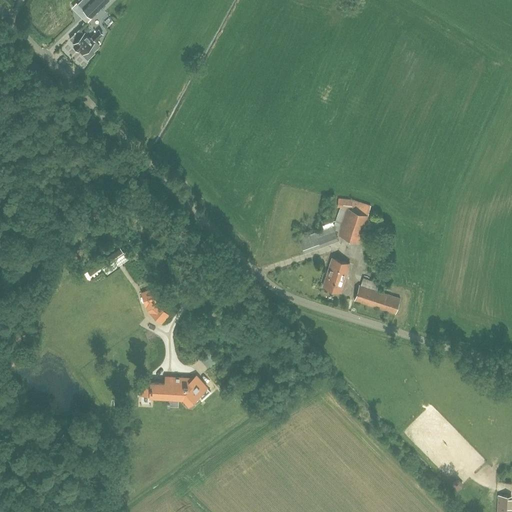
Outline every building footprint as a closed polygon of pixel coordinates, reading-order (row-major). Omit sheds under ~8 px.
[(81,0),(78,4),(91,17),(108,0),(81,0)] [(78,49),(78,50),(79,49),(80,50),(83,53),(82,54),(87,60),(95,52),(94,51),(99,45),(95,41),(103,34),(99,30),(90,39),(85,33),(84,33),(80,29),(79,29),(70,38),(70,39),(74,43),(73,43),(74,44),(73,45),(74,45),(74,47),(76,49),(78,49)] [(353,200),(338,198),(338,207),(346,207),(340,227),(338,235),(359,242),(367,215),(370,205),(353,200)] [(305,253),(339,241),(334,225),(300,238),(305,253)] [(124,255),(119,248),(85,271),(90,278),(124,255)] [(342,292),(350,263),(333,258),(324,287),(342,292)] [(396,314),(401,298),(360,285),(355,300),(396,314)] [(142,292),(141,293),(146,306),(147,306),(148,310),(151,313),(151,314),(161,323),(162,322),(161,322),(168,314),(168,315),(169,315),(157,304),(152,289),(151,289),(152,290),(142,293),(142,292)] [(141,395),(183,397),(188,403),(190,402),(192,404),(198,398),(196,396),(206,387),(200,380),(196,376),(193,378),(172,377),(172,379),(166,379),(165,384),(141,382),(141,395)] [(499,495),(498,507),(497,511),(506,511),(507,508),(510,509),(511,496),(499,495)]
